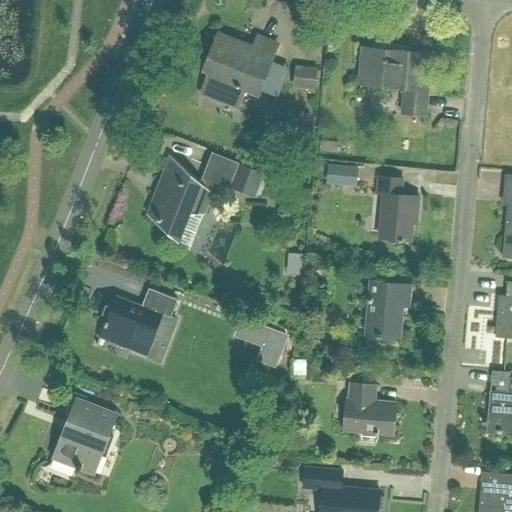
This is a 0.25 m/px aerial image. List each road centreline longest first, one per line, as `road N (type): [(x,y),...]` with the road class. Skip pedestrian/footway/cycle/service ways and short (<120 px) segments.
road 1 (residential): [(439,511),(484,0)]
road 2 (tertiary): [(0,367),(153,0)]
